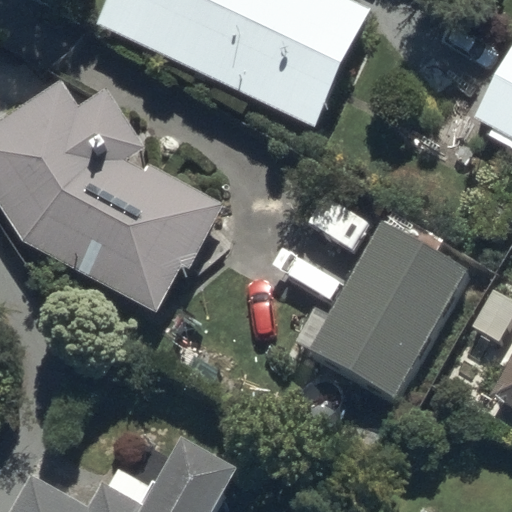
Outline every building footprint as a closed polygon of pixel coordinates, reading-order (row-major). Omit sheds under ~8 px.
[(133,0),(116,38),(323,136),(378,21),(333,0),(133,0)] [(511,74),(485,121),(511,135),(511,74)] [(88,129),(70,103),(0,150),(0,197),(36,250),(168,322),(190,279),(198,290),(232,212),(156,169),(116,110),(88,129)] [(476,274),(399,227),(323,349),(400,397),(476,274)] [(38,511),(238,511),(250,492),(210,471),(188,511),(168,511),(129,491),(117,511),(82,511),(49,494),(38,511)]
